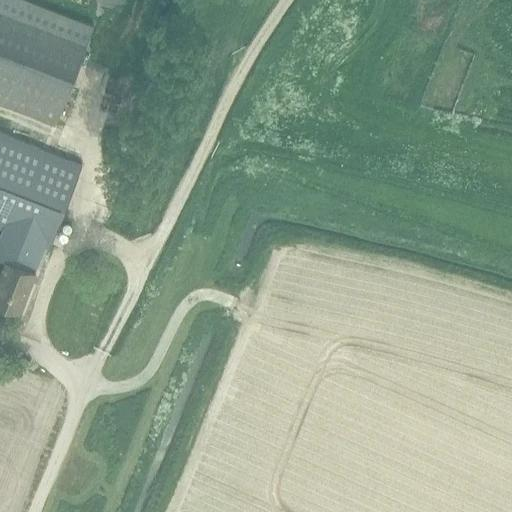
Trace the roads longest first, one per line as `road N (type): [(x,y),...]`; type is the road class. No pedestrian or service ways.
road 1 (track): [(86,382),(211,129)]
road 2 (track): [(211,129),(285,0)]
road 3 (track): [(253,0),(211,129)]
